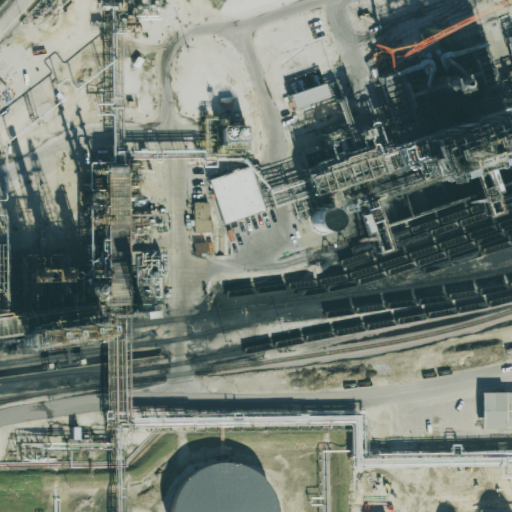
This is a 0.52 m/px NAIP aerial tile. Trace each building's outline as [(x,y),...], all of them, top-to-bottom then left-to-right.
[(328,97),(323,83),(289,95),(294,108),(328,97)] [(208,179),(222,224),(263,211),(249,166),(208,179)] [(209,202),(192,202),(193,232),(210,232),(209,202)] [(505,428),(504,393),(480,393),(481,429),(505,428)] [(199,467),(216,460),(235,459),(253,465),(269,476),(280,491),(285,509),(285,511),(171,511),(175,496),(184,480),(199,467)]
